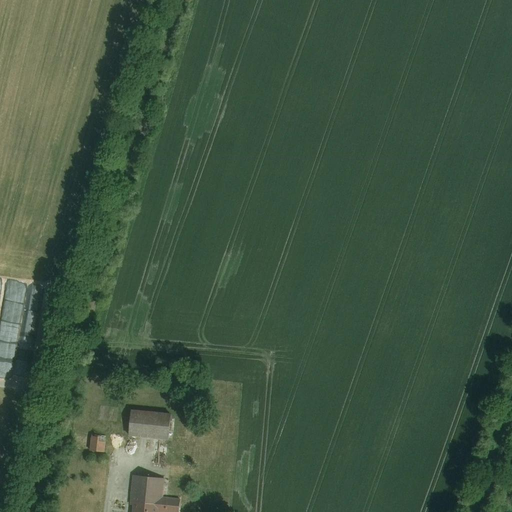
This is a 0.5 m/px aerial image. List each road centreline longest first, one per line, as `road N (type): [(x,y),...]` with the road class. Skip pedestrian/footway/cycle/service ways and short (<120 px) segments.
road 1 (track): [(182,0),(36,511)]
road 2 (track): [(511,391),(467,511)]
